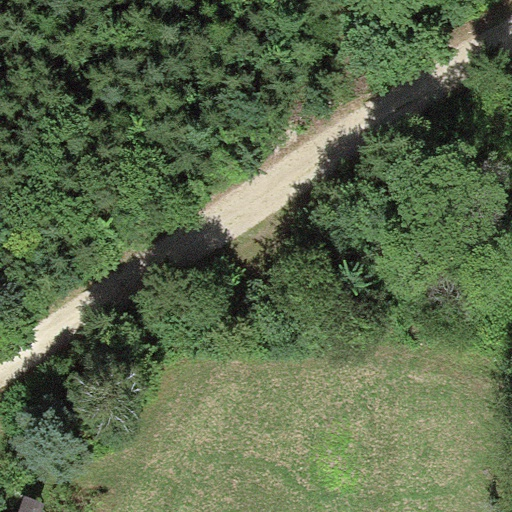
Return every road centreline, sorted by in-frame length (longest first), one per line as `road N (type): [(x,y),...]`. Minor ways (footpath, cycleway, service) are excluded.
road 1 (track): [(0,370),(511,34)]
road 2 (track): [(0,447),(22,467),(53,477),(129,474)]
